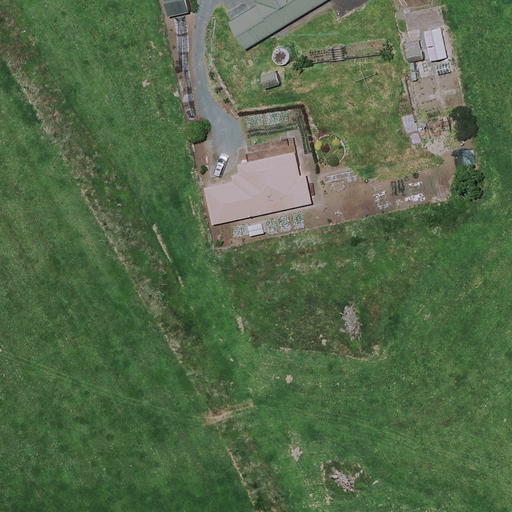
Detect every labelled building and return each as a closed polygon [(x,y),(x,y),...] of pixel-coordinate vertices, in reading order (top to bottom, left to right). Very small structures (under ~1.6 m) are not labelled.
[(187,16),(184,0),(165,0),(168,18),(187,16)] [(257,0),(259,4),(230,21),(246,49),(326,0),(257,0)] [(401,9),(404,31),(437,27),(434,5),(401,9)] [(449,57),(443,28),(425,31),(431,61),(449,57)] [(305,184),(298,155),(240,167),(243,180),(207,188),(214,223),(296,206),(292,187),(305,184)]
